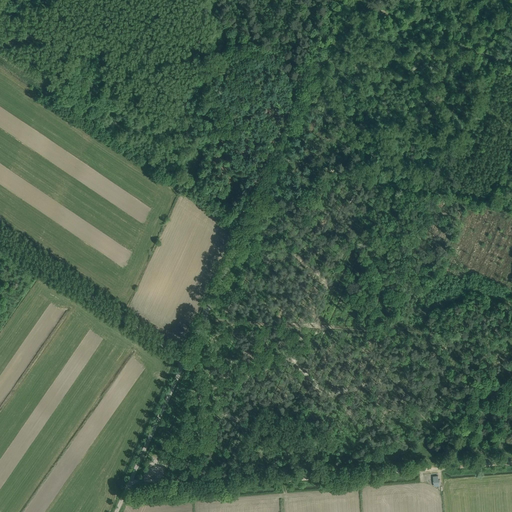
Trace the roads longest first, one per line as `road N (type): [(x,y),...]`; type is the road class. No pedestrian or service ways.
road 1 (unclassified): [(116,511),(349,0)]
road 2 (track): [(511,463),(125,493)]
road 3 (track): [(184,359),(0,236)]
road 4 (track): [(504,64),(354,0)]
